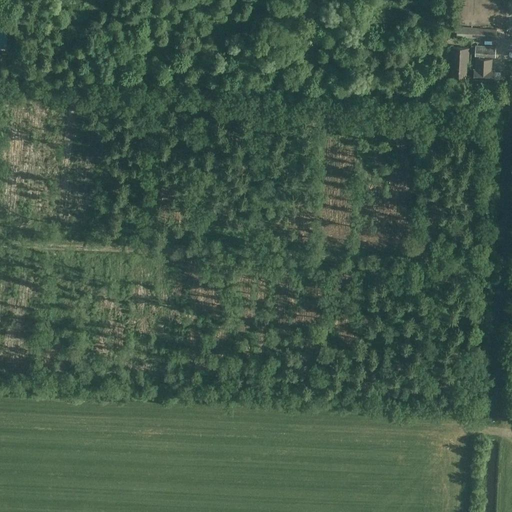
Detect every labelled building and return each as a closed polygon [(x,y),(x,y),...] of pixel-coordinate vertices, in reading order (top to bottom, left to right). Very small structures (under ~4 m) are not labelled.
[(457,38),(496,40),(497,29),(457,27),(457,38)] [(429,50),(441,51),(441,35),(430,35),(429,50)] [(475,57),(495,58),(496,46),(476,45),(475,57)] [(467,62),(468,62),(469,48),(452,48),(450,77),(466,78),(467,62)] [(476,58),(476,69),(474,69),(474,79),(494,80),(495,70),(491,70),(492,59),(476,58)]
